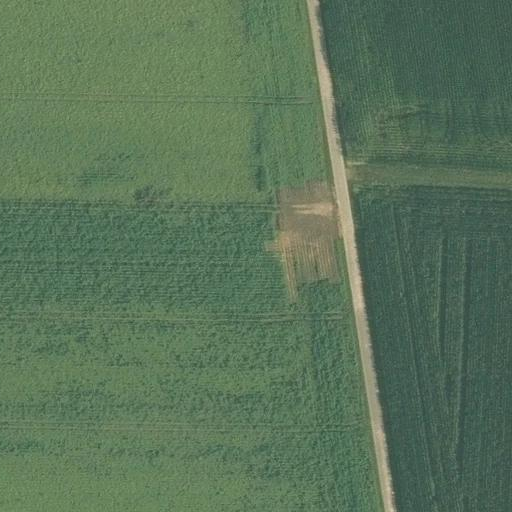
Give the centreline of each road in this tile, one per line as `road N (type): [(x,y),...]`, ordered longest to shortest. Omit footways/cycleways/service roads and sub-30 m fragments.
road 1 (unclassified): [(314,0),(392,511)]
road 2 (track): [(511,179),(340,171)]
